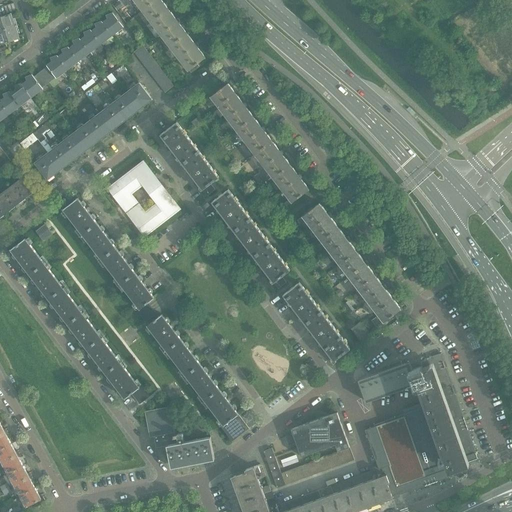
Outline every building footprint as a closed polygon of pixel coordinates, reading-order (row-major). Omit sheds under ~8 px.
[(134,0),(152,22),(169,9),(161,0),(134,0)] [(120,2),(114,6),(117,10),(123,6),(120,2)] [(169,9),(152,22),(170,46),(187,33),(169,9)] [(108,19),(103,23),(113,36),(124,27),(113,13),(106,15),(108,19)] [(11,14),(0,17),(0,31),(15,26),(12,19),(13,19),(11,14)] [(97,28),(92,31),(102,44),(113,36),(103,23),(102,21),(95,24),(97,28)] [(19,39),(18,34),(17,34),(15,27),(16,27),(15,26),(0,31),(0,44),(0,45),(8,43),(9,42),(8,42),(10,41),(11,42),(19,39)] [(86,36),(81,40),(90,53),(102,44),(92,31),(91,30),(84,32),(84,33),(86,36)] [(187,33),(170,46),(189,70),(191,73),(199,67),(197,64),(206,58),(187,33)] [(75,45),(70,48),(79,61),(90,53),(81,40),(79,38),(73,41),(75,45)] [(143,45),(134,52),(137,57),(146,50),(143,45)] [(63,53),(58,57),(68,70),(79,61),(70,48),(68,47),(62,49),(62,50),(63,53)] [(137,57),(141,61),(150,54),(146,50),(137,57)] [(141,61),(144,66),(153,59),(150,54),(141,61)] [(52,62),(47,66),(47,67),(56,78),(57,78),(68,70),(58,57),(57,55),(51,58),(52,62)] [(153,59),(144,66),(148,70),(157,63),(153,59)] [(148,70),(151,75),(160,68),(157,63),(148,70)] [(43,70),(51,81),(56,78),(47,67),(43,70)] [(151,75),(155,79),(163,72),(160,68),(151,75)] [(39,73),(38,73),(39,74),(47,85),(51,81),(43,70),(39,74),(39,73)] [(163,72),(155,79),(158,84),(167,77),(163,72)] [(112,73),(107,76),(113,84),(117,81),(112,73)] [(27,81),(22,85),(32,97),(43,89),(43,88),(34,77),(32,74),(26,77),(27,81)] [(34,77),(43,88),(47,85),(39,74),(35,77),(34,77)] [(158,84),(162,88),(170,82),(167,77),(158,84)] [(170,82),(162,88),(165,93),(174,86),(170,82)] [(16,89),(11,93),(21,106),(32,97),(22,85),(21,83),(15,85),(15,86),(16,89)] [(139,83),(113,103),(126,120),(153,100),(139,83)] [(207,106),(209,108),(216,103),(219,106),(235,93),(228,84),(211,96),(211,97),(204,102),(207,106)] [(5,98),(0,101),(10,114),(21,106),(11,93),(10,91),(3,94),(4,94),(5,98)] [(254,117),(244,105),(235,93),(219,106),(237,130),(254,117)] [(0,121),(10,114),(0,101),(0,121)] [(113,103),(87,123),(100,140),(126,120),(113,103)] [(272,141),(263,129),(254,117),(237,130),(255,154),(272,141)] [(197,119),(192,123),(197,129),(202,125),(197,119)] [(174,153),(182,162),(198,150),(177,122),(161,135),(172,149),(175,152),(174,153)] [(87,123),(61,143),(74,160),(100,140),(87,123)] [(290,165),(281,153),(272,141),(255,154),(274,178),(290,165)] [(61,143),(35,163),(48,180),(74,160),(61,143)] [(0,168),(10,161),(11,161),(0,146),(0,168)] [(183,162),(184,164),(184,165),(191,175),(192,174),(194,178),(207,196),(216,190),(211,184),(219,178),(198,150),(182,162),(182,163),(183,162)] [(143,162),(143,163),(123,178),(113,186),(110,188),(109,189),(120,202),(135,222),(145,235),(179,209),(169,196),(168,196),(162,188),(164,186),(161,183),(159,184),(153,176),(154,176),(143,162)] [(274,178),(291,200),(290,200),(289,199),(284,203),(287,206),(292,202),(309,189),(290,165),(274,178)] [(0,215),(3,213),(4,215),(9,211),(8,210),(13,205),(15,207),(20,203),(18,202),(24,198),(25,199),(30,195),(29,194),(34,190),(35,191),(36,191),(26,178),(24,180),(22,181),(22,182),(21,183),(20,182),(20,183),(16,186),(14,188),(12,189),(12,190),(11,191),(10,190),(9,191),(10,191),(6,194),(3,195),(3,196),(1,197),(2,198),(0,199),(0,198),(0,215)] [(229,190),(212,202),(223,216),(224,216),(226,220),(233,229),(249,217),(229,190)] [(87,209),(87,208),(86,209),(78,198),(64,209),(83,234),(97,223),(89,213),(90,212),(87,209)] [(305,219),(304,218),(305,218),(322,240),(338,228),(330,217),(332,216),(331,214),(329,213),(328,214),(320,203),(303,216),(298,221),(300,224),(305,219)] [(246,245),(249,250),(253,255),(270,243),(249,217),(233,229),(234,230),(234,229),(236,231),(235,232),(243,242),(246,245)] [(83,234),(101,258),(116,247),(108,237),(109,237),(108,237),(106,233),(105,233),(97,223),(83,234)] [(45,224),(36,231),(43,240),(52,233),(45,224)] [(349,241),(350,240),(348,236),(346,238),(338,228),(322,240),(340,264),(357,251),(349,241)] [(22,264),(30,274),(44,263),(26,238),(11,249),(19,260),(19,261),(22,264),(22,265),(22,264)] [(255,257),(259,263),(262,268),(263,267),(265,271),(279,288),(287,282),(282,276),(290,270),(270,243),(253,255),(254,255),(255,257)] [(101,258),(120,283),(135,272),(127,262),(128,262),(125,258),(124,258),(116,247),(101,258)] [(369,264),(368,263),(366,260),(364,262),(357,251),(340,264),(358,288),(375,275),(367,265),(369,264)] [(313,256),(309,260),(313,265),(317,262),(313,256)] [(38,285),(38,286),(38,285),(41,289),(40,289),(41,289),(49,299),(63,288),(44,263),(30,274),(38,285)] [(139,308),(137,309),(146,321),(156,313),(148,303),(154,298),(146,287),(147,286),(146,286),(144,283),(143,283),(135,272),(120,283),(139,308)] [(375,275),(358,288),(377,312),(393,299),(385,289),(387,288),(384,284),(383,286),(375,275)] [(297,313),(300,317),(316,304),(299,282),(293,287),(290,290),(283,295),(294,309),(295,309),(297,312),(297,313)] [(59,313),(59,314),(60,313),(68,323),(82,312),(63,288),(49,299),(57,309),(57,310),(59,313)] [(379,315),(372,320),(374,323),(377,327),(384,321),(384,322),(401,309),(393,299),(377,312),(379,315)] [(348,302),(344,304),(350,313),(353,311),(354,310),(348,302)] [(305,322),(307,324),(306,325),(314,335),(314,334),(317,338),(317,339),(333,326),(316,304),(300,317),(305,323),(305,322)] [(76,334),(76,335),(79,338),(78,338),(79,339),(79,338),(87,348),(101,337),(82,312),(68,323),(76,334)] [(148,325),(167,350),(181,339),(173,329),(174,328),(171,325),(170,325),(162,314),(148,325)] [(361,322),(351,329),(360,340),(369,333),(361,322)] [(328,353),(329,354),(328,355),(334,362),(336,360),(336,359),(350,348),(333,326),(317,339),(325,350),(326,349),(328,353)] [(95,359),(97,363),(98,363),(106,372),(120,362),(101,337),(87,348),(95,359),(94,359),(95,360),(95,359)] [(167,350),(186,375),(200,364),(192,354),(193,353),(190,350),(190,349),(189,350),(181,339),(167,350)] [(359,380),(358,380),(366,402),(367,401),(366,399),(412,382),(413,385),(414,386),(414,387),(415,390),(417,393),(417,394),(417,395),(417,396),(418,396),(420,404),(421,405),(422,408),(405,414),(404,414),(374,425),(375,426),(365,430),(377,465),(378,466),(379,468),(382,467),(383,471),(384,471),(386,475),(386,474),(389,483),(388,484),(393,497),(399,494),(400,495),(451,477),(448,469),(470,462),(478,459),(476,453),(476,451),(475,451),(473,445),(474,445),(473,445),(471,438),(471,437),(470,437),(468,431),(469,431),(468,430),(466,424),(466,423),(463,417),(464,417),(463,416),(461,410),(461,409),(459,403),(458,403),(456,397),(456,396),(454,389),(453,389),(451,382),(451,381),(449,375),(448,374),(446,368),(446,367),(444,361),(443,361),(441,355),(442,355),(441,353),(438,354),(438,355),(436,355),(434,356),(431,357),(429,358),(421,361),(420,361),(419,361),(420,362),(411,365),(410,363),(410,362),(406,363),(406,364),(406,366),(360,382),(359,380)] [(114,383),(113,384),(114,384),(116,387),(116,388),(117,387),(125,398),(132,393),(140,404),(150,396),(141,384),(139,386),(120,362),(106,372),(114,383)] [(200,364),(186,375),(205,400),(219,389),(211,379),(212,378),(209,374),(208,375),(200,364)] [(231,402),(228,399),(227,399),(219,389),(205,400),(224,424),(232,418),(232,419),(238,414),(230,403),(231,403),(231,402)] [(174,437),(174,434),(175,434),(170,406),(145,411),(150,437),(154,436),(155,444),(157,443),(158,447),(167,445),(178,443),(177,437),(174,437)] [(293,435),(285,438),(288,445),(296,442),(301,456),(335,444),(338,451),(350,447),(349,446),(349,445),(347,441),(347,440),(340,420),(340,419),(337,413),(293,429),(292,429),(291,429),(293,435)] [(224,425),(222,427),(232,441),(249,428),(238,414),(232,419),(232,418),(224,424),(224,425)] [(7,431),(0,435),(0,449),(11,443),(7,435),(9,434),(7,431)] [(184,436),(183,433),(177,434),(175,434),(174,434),(174,437),(177,437),(178,443),(167,445),(170,461),(171,468),(215,459),(213,452),(211,442),(210,437),(209,434),(187,438),(188,441),(187,441),(187,442),(185,442),(184,442),(183,436),(184,436)] [(11,443),(0,449),(0,458),(2,463),(19,453),(18,451),(16,452),(11,443)] [(272,448),(264,451),(277,488),(286,485),(285,485),(354,460),(355,460),(354,460),(350,447),(338,451),(338,453),(334,454),(281,473),(272,448)] [(23,465),(19,457),(21,456),(19,453),(2,463),(8,473),(23,465)] [(28,474),(23,465),(8,473),(14,484),(31,475),(30,473),(28,474)] [(246,471),(232,476),(235,485),(237,489),(236,489),(239,498),(240,498),(241,502),(244,510),(245,510),(245,511),(352,511),(354,511),(355,511),(357,510),(357,511),(376,504),(379,502),(380,503),(389,500),(388,499),(392,498),(393,498),(393,497),(388,484),(389,483),(386,474),(386,475),(384,471),(383,471),(382,467),(379,468),(378,466),(370,469),(371,471),(360,475),(281,504),(283,511),(282,511),(278,511),(276,504),(275,501),(272,491),(264,494),(264,493),(262,489),(262,488),(261,485),(259,481),(258,479),(266,476),(262,465),(262,466),(255,468),(254,466),(253,467),(254,467),(246,469),(246,470),(246,471)] [(33,478),(31,475),(14,484),(20,495),(35,487),(31,479),(33,478)] [(40,496),(35,487),(20,495),(27,507),(39,500),(40,502),(45,500),(42,494),(40,496)]
